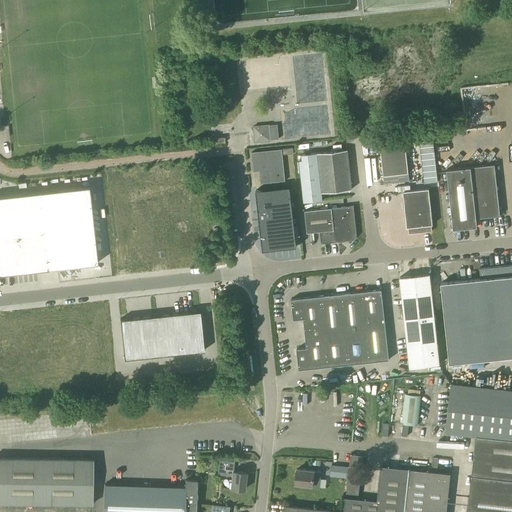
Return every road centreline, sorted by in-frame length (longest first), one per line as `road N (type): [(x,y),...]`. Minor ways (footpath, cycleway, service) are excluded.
road 1 (unknown): [(267,441),(189,434),(0,448)]
road 2 (unclassified): [(0,301),(258,271)]
road 3 (residential): [(258,271),(511,242)]
road 4 (unclassified): [(260,511),(271,399),(258,271)]
road 5 (unclassified): [(258,271),(247,240),(239,148)]
